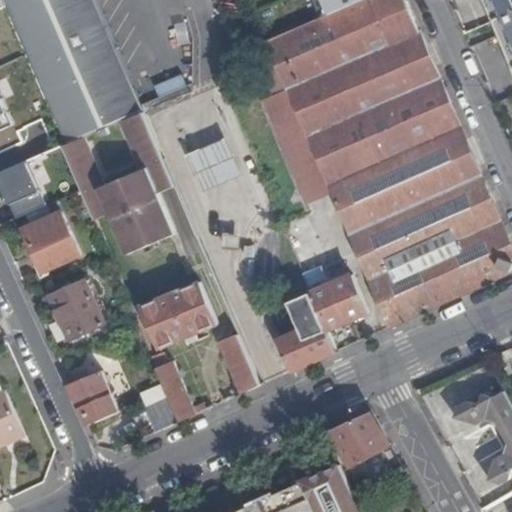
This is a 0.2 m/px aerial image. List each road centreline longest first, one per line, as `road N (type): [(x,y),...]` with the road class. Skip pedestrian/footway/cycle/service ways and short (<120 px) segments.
road 1 (secondary): [(96,497),(377,364)]
road 2 (residential): [(0,282),(96,497)]
road 3 (residential): [(511,188),(431,0)]
road 4 (residential): [(377,364),(457,511)]
road 5 (secondary): [(377,364),(511,304)]
